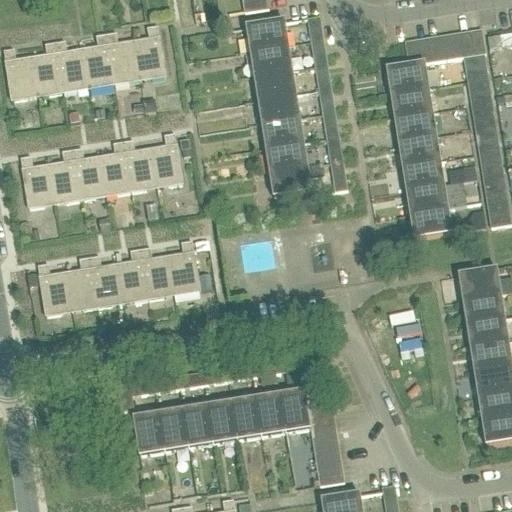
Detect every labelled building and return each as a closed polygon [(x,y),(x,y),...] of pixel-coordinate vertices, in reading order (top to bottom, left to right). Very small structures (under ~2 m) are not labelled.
[(268,4),(244,8),(246,19),(270,15),(268,4)] [(252,59),(291,53),(287,28),(248,34),(252,59)] [(135,48),(141,86),(168,82),(160,32),(149,34),(151,45),(135,48)] [(323,32),(310,34),(313,54),(326,52),(323,32)] [(476,62),(487,60),(488,60),(484,35),(473,37),(476,62)] [(466,63),(476,62),(473,37),(462,39),(466,63)] [(141,86),(135,48),(120,50),(118,39),(108,40),(116,90),(141,86)] [(455,65),(466,63),(462,39),(451,41),(455,65)] [(91,94),(116,90),(108,40),(98,42),(100,53),(84,56),(91,94)] [(444,67),(455,65),(451,41),(440,42),(444,67)] [(433,69),(444,67),(440,42),(429,44),(433,69)] [(427,70),(433,69),(429,44),(418,46),(422,70),(427,70)] [(411,72),(422,70),(418,46),(407,48),(411,72)] [(91,94),(84,56),(69,58),(67,47),(57,48),(65,99),(91,94)] [(40,103),(65,99),(57,48),(47,50),(49,61),(33,64),(40,103)] [(256,83),(295,77),(291,53),(252,59),(256,83)] [(40,103),(33,64),(18,66),(16,55),(5,56),(13,107),(40,103)] [(326,55),(314,57),(317,78),(330,76),(326,55)] [(468,76),(489,73),(487,60),(476,62),(466,63),(468,76)] [(393,101),(431,95),(427,70),(422,70),(411,72),(389,76),(393,101)] [(470,89),(491,85),(489,73),(468,76),(470,89)] [(260,107),(299,101),(295,77),(256,83),(260,107)] [(330,80),(317,82),(321,102),(333,100),(330,80)] [(472,101),(492,97),(491,85),(470,89),(472,101)] [(397,125),(435,119),(431,95),(393,101),(397,125)] [(474,113),(494,109),(492,97),(472,101),(474,113)] [(264,131),(303,125),(299,101),(260,107),(264,131)] [(334,104),(321,106),(325,126),(337,124),(334,104)] [(475,125),(496,122),(494,109),(474,113),(475,125)] [(401,149),(439,143),(435,119),(397,125),(401,149)] [(477,137),(498,134),(496,122),(475,125),(477,137)] [(268,155),(306,149),(303,125),(264,131),(268,155)] [(328,151),(341,149),(338,128),(325,130),(328,151)] [(479,149),(500,146),(498,134),(477,137),(479,149)] [(152,155),(159,194),(185,190),(177,140),(166,141),(168,152),(152,155)] [(405,173),(443,167),(439,143),(401,149),(405,173)] [(159,194),(152,155),(137,157),(135,146),(125,148),(133,198),(159,194)] [(481,161),(502,158),(500,146),(479,149),(481,161)] [(108,202),(133,198),(125,148),(116,150),(117,160),(102,163),(108,202)] [(272,179),(310,173),(306,149),(268,155),(272,179)] [(342,153),(329,155),(332,175),(345,173),(342,153)] [(108,202),(102,163),(86,165),(84,154),(74,156),(82,206),(108,202)] [(57,210),(82,206),(74,156),(64,158),(66,169),(51,171),(57,210)] [(483,173),(504,170),(502,158),(481,161),(483,173)] [(57,210),(51,171),(35,174),(33,163),(23,164),(31,214),(57,210)] [(408,197),(447,191),(443,167),(405,173),(408,197)] [(485,185),(506,182),(504,170),(483,173),(485,185)] [(310,173),(272,179),(276,204),(314,198),(312,184),(327,181),(325,171),(310,173)] [(477,175),(464,177),(466,188),(479,186),(477,175)] [(345,176),(333,178),(336,197),(336,198),(348,196),(345,176)] [(487,197),(508,194),(506,182),(485,185),(487,197)] [(412,221),(451,215),(447,191),(408,197),(412,221)] [(489,209),(510,206),(508,194),(487,197),(489,209)] [(491,222),(511,218),(510,206),(489,209),(491,222)] [(451,215),(412,221),(416,246),(454,240),(451,215)] [(511,220),(511,218),(491,222),(493,234),(511,230),(511,220)] [(217,259),(230,258),(229,236),(216,236),(217,259)] [(169,263),(176,302),(202,297),(194,247),(182,249),(184,260),(169,263)] [(176,302),(169,263),(154,265),(152,254),(142,256),(150,306),(176,302)] [(125,310),(150,306),(142,256),(132,257),(134,269),(119,271),(125,310)] [(125,310),(119,271),(103,274),(101,262),(91,264),(100,314),(125,310)] [(74,318),(100,314),(91,264),(81,265),(83,277),(68,279),(74,318)] [(74,318),(68,279),(52,282),(50,270),(40,272),(48,322),(74,318)] [(499,276),(461,282),(465,307),(503,301),(499,276)] [(469,331),(507,325),(503,301),(465,307),(469,331)] [(507,325),(469,331),(473,355),(511,349),(507,325)] [(511,373),(511,357),(511,349),(473,355),(476,379),(511,373)] [(305,375),(303,362),(286,365),(284,365),(286,378),(305,375)] [(281,379),(279,366),(261,369),(263,382),(281,379)] [(238,385),(257,382),(255,370),(236,373),(238,385)] [(511,373),(476,379),(480,404),(511,398),(511,373)] [(233,386),(231,374),(212,377),(214,389),(233,386)] [(188,381),(190,393),(209,390),(207,378),(188,381)] [(164,385),(166,397),(184,394),(182,382),(164,385)] [(140,389),(142,401),(160,398),(158,386),(140,389)] [(133,416),(134,416),(135,415),(132,390),(119,392),(123,417),(133,416)] [(511,423),(511,398),(480,404),(484,428),(511,423)] [(311,427),(309,416),(306,399),(281,403),(287,441),(312,437),(311,427)] [(263,445),(287,441),(281,403),(257,407),(263,445)] [(239,449),(263,445),(257,407),(233,410),(239,449)] [(233,410),(209,414),(215,453),(239,449),(233,410)] [(311,427),(335,423),(333,412),(309,416),(311,427)] [(136,426),(142,464),(167,460),(161,422),(146,424),(144,414),(135,415),(134,416),(136,426)] [(215,453),(209,414),(185,418),(191,456),(215,453)] [(185,418),(161,422),(167,460),(191,456),(185,418)] [(313,438),(337,434),(335,423),(311,427),(312,437),(313,438)] [(511,423),(484,428),(488,452),(488,453),(511,449),(511,423)] [(69,459),(83,457),(80,441),(81,441),(80,434),(66,436),(69,459)] [(314,449),(339,445),(337,434),(313,438),(314,449)] [(316,460),(341,456),(339,445),(314,449),(316,460)] [(318,470),(342,467),(341,456),(316,460),(318,470)] [(320,481),(344,477),(342,467),(318,470),(320,481)] [(344,477),(320,481),(322,492),(346,488),(344,477)] [(385,511),(398,511),(398,507),(397,503),(396,492),(383,494),(385,511)] [(363,511),(362,500),(323,506),(323,511),(363,511)]
